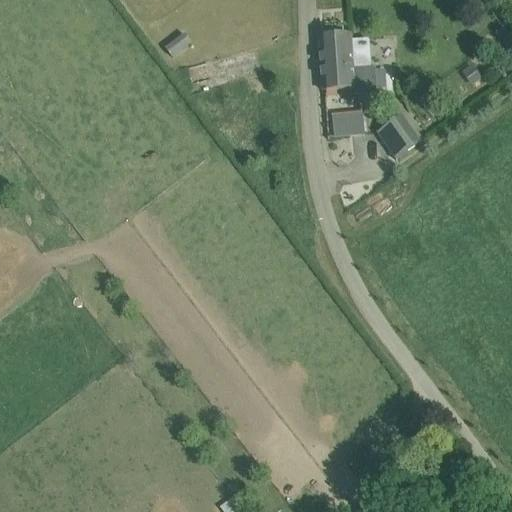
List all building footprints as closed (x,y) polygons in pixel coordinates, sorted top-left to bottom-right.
[(324,92),(355,90),(356,97),(376,95),(376,88),(386,88),(384,67),(353,70),(351,36),(320,38),(324,92)] [(482,81),(472,66),(462,72),(471,88),(482,81)] [(363,114),(352,115),(330,116),(332,140),(354,138),(365,137),(363,114)] [(398,160),(421,143),(401,117),(379,134),(398,160)] [(239,511),(243,509),(233,497),(220,508),(223,511),(239,511)]
